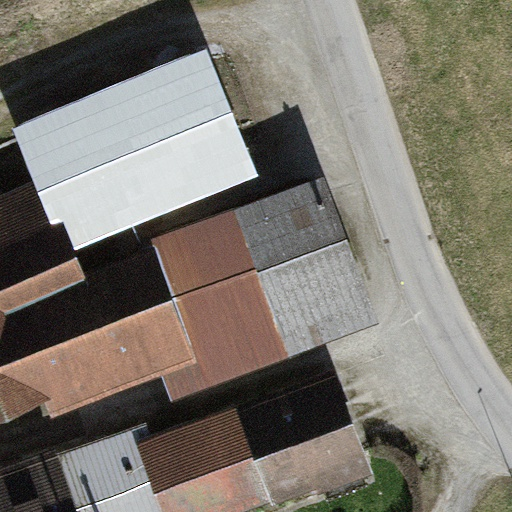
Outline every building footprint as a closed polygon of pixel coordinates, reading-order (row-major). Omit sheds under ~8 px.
[(253,179),(209,66),(24,138),(44,190),(68,250),(253,179)] [(369,314),(320,191),(80,283),(68,250),(44,190),(0,207),(0,412),(158,350),(175,391),(369,314)] [(365,469),(332,379),(241,412),(274,501),(365,469)] [(225,511),(261,500),(233,420),(140,452),(160,511),(225,511)] [(134,435),(60,460),(77,511),(160,511),(140,452),(134,435)] [(77,511),(60,460),(0,480),(0,511),(77,511)]
